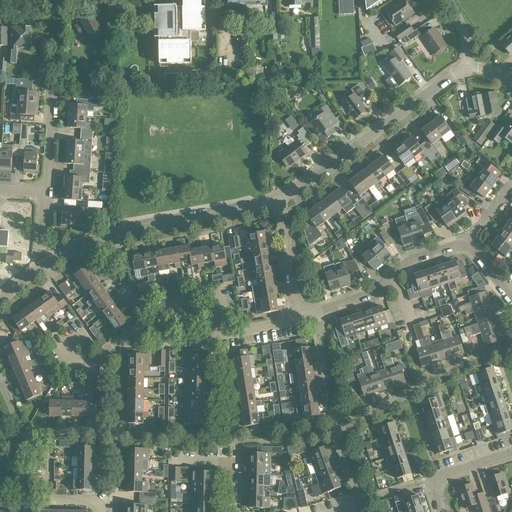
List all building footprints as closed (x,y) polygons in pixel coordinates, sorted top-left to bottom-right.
[(155,15),(153,15),(153,24),(155,23),(155,39),(159,39),(159,54),(157,54),(157,63),(159,63),(159,65),(192,64),(191,42),(199,42),(199,32),(206,32),(205,0),(194,0),(195,0),(183,0),(183,8),(177,8),(177,6),(154,7),(155,15)] [(243,0),(244,6),(245,6),(245,13),(260,14),(260,17),(266,17),(266,11),(267,11),(267,0),(243,0)] [(353,0),(343,0),(344,15),(354,15),(353,0)] [(382,0),(365,0),(367,11),(382,0)] [(395,26),(414,14),(404,0),(400,0),(385,11),(395,26)] [(91,39),(96,36),(99,41),(105,38),(93,16),(81,23),(75,26),(80,34),(86,31),(91,39)] [(310,18),(311,36),(319,36),(318,18),(310,18)] [(399,41),(413,31),(409,24),(395,34),(399,41)] [(17,64),(18,51),(17,51),(17,49),(32,48),(31,28),(29,28),(27,27),(25,27),(23,28),(12,28),(12,51),(11,64),(17,64)] [(269,27),(270,56),(278,56),(277,27),(269,27)] [(446,46),(434,29),(422,37),(435,54),(446,46)] [(416,30),(407,36),(410,42),(420,35),(416,30)] [(511,34),(501,44),(511,55),(511,54),(511,34)] [(365,57),(377,52),(373,44),(361,48),(365,57)] [(399,86),(406,81),(409,81),(409,78),(412,76),(401,62),(406,58),(398,48),(391,53),(395,59),(385,67),(399,86)] [(106,51),(97,51),(96,65),(105,65),(106,51)] [(261,81),(262,65),(247,64),(246,79),(261,81)] [(165,82),(205,82),(205,74),(165,75),(165,82)] [(19,98),(18,103),(38,104),(39,93),(32,92),(33,80),(18,79),(18,85),(16,85),(15,98),(19,98)] [(367,110),(359,99),(365,94),(358,85),(351,90),(354,94),(344,102),(351,111),(348,113),(353,120),(367,110)] [(471,111),(468,111),(470,120),(480,117),(484,116),(500,112),(496,92),(472,97),(473,104),(470,105),(471,111)] [(67,116),(86,117),(87,111),(94,111),(94,106),(98,107),(99,100),(83,99),(83,106),(67,105),(67,116)] [(38,116),(38,104),(18,103),(18,109),(11,109),(10,120),(22,121),(22,115),(38,116)] [(322,142),(332,135),(328,129),(338,122),(325,106),(320,110),(323,114),(309,125),(322,142)] [(429,122),(441,138),(451,131),(439,115),(429,122)] [(81,129),(81,135),(92,136),(93,124),(86,123),(86,117),(67,116),(66,128),(81,129)] [(511,143),(511,141),(511,118),(511,119),(504,129),(499,126),(490,137),(498,143),(503,137),(511,143)] [(481,146),(495,127),(487,120),(472,139),(481,146)] [(433,146),(429,150),(436,160),(441,156),(437,150),(441,147),(437,141),(441,138),(429,122),(420,129),(433,146)] [(313,142),(303,128),(298,132),(308,145),(313,142)] [(463,147),(467,143),(457,129),(452,133),(463,147)] [(65,152),(84,153),(85,147),(92,148),(92,136),(81,135),(80,141),(65,141),(65,152)] [(411,135),(402,143),(414,159),(420,154),(424,160),(427,157),(431,163),(436,160),(429,150),(425,153),(411,135)] [(20,145),(19,145),(18,157),(25,157),(24,172),(39,173),(40,165),(37,165),(38,154),(26,153),(26,141),(20,141),(20,145)] [(278,155),(288,168),(307,154),(297,141),(278,155)] [(405,165),(414,159),(402,143),(393,149),(405,165)] [(19,145),(13,145),(13,146),(1,146),(1,151),(0,151),(0,157),(0,170),(11,171),(12,156),(18,157),(19,145)] [(77,165),(77,171),(90,172),(91,160),(84,159),(84,153),(65,152),(64,164),(77,165)] [(375,162),(385,177),(395,170),(384,156),(375,162)] [(497,180),(501,173),(482,159),(477,165),(484,170),(477,179),(491,190),(498,180),(497,180)] [(380,188),(384,185),(380,180),(385,177),(375,162),(366,169),(380,188)] [(96,179),(105,179),(105,167),(97,167),(96,179)] [(411,184),(409,180),(413,176),(407,167),(401,171),(408,180),(408,181),(411,184)] [(368,190),(374,186),(377,190),(380,188),(366,169),(358,176),(368,190)] [(89,183),(90,172),(77,171),(78,171),(78,177),(63,177),(62,188),(82,189),(82,183),(89,183)] [(408,180),(401,171),(397,174),(406,187),(411,184),(408,181),(408,180)] [(358,176),(349,182),(360,196),(368,190),(358,176)] [(491,190),(477,179),(474,183),(468,179),(461,189),(472,197),(476,192),(484,198),(491,190)] [(433,187),(437,193),(442,189),(443,184),(441,181),(433,187)] [(416,186),(410,189),(414,196),(419,194),(416,186)] [(77,201),(76,207),(88,208),(89,196),(82,196),(82,189),(62,188),(61,200),(77,201)] [(341,188),(332,195),(343,209),(346,214),(355,208),(353,206),(354,206),(341,188)] [(447,195),(451,201),(446,205),(457,221),(467,215),(460,204),(465,200),(457,189),(447,195)] [(396,190),(391,194),(394,199),(399,195),(396,190)] [(343,209),(332,195),(324,202),(338,221),(342,218),(338,213),(343,209)] [(26,207),(32,207),(31,196),(9,196),(9,212),(26,211),(26,207)] [(358,203),(367,216),(373,212),(363,199),(358,203)] [(338,221),(324,202),(315,208),(325,222),(331,218),(335,223),(338,221)] [(367,216),(358,203),(354,206),(353,206),(355,208),(363,219),(367,216)] [(425,209),(433,220),(439,216),(448,228),(457,221),(446,205),(441,208),(437,203),(433,206),(431,204),(425,209)] [(80,226),(81,214),(87,214),(88,208),(76,207),(76,213),(60,213),(60,228),(68,228),(68,226),(80,226)] [(313,224),(303,230),(309,247),(323,237),(317,229),(325,222),(315,208),(306,215),(313,224)] [(424,226),(423,225),(429,222),(421,208),(416,210),(418,215),(406,219),(407,222),(408,226),(414,244),(425,240),(420,227),(424,226)] [(378,218),(382,226),(387,223),(382,215),(378,218)] [(271,224),(268,221),(259,224),(266,230),(271,224)] [(407,222),(397,225),(404,247),(414,244),(408,226),(407,222)] [(382,226),(385,231),(389,238),(394,236),(387,223),(382,226)] [(338,239),(347,233),(343,228),(334,234),(338,239)] [(511,234),(504,229),(498,238),(511,248),(511,234)] [(267,231),(250,234),(251,240),(242,242),(243,247),(252,246),(266,243),(266,239),(268,239),(267,231)] [(384,241),(389,238),(385,231),(380,234),(384,241)] [(238,236),(229,238),(231,249),(240,248),(238,236)] [(374,244),(369,249),(383,264),(391,256),(384,248),(385,247),(384,244),(377,237),(372,242),(374,244)] [(498,238),(492,246),(506,257),(510,251),(511,252),(511,248),(498,238)] [(253,252),(253,257),(268,254),(266,243),(252,246),(243,247),(244,253),(253,252)] [(212,247),(214,262),(215,268),(227,266),(224,245),(212,247)] [(177,248),(180,263),(191,261),(192,261),(190,251),(190,248),(189,246),(177,248)] [(199,246),(190,248),(190,251),(192,261),(191,261),(191,266),(197,265),(198,270),(204,269),(203,264),(201,249),(200,249),(199,246)] [(214,262),(212,247),(201,249),(203,264),(214,262)] [(177,248),(166,250),(169,265),(175,264),(176,270),(181,269),(180,263),(177,248)] [(383,264),(369,249),(361,256),(375,271),(383,264)] [(166,250),(155,252),(158,267),(159,272),(170,270),(169,265),(166,250)] [(148,277),(147,269),(152,268),(153,275),(159,274),(158,272),(159,272),(158,267),(155,252),(144,254),(148,277)] [(6,256),(6,264),(13,265),(14,261),(21,262),(22,253),(14,253),(13,257),(6,256)] [(135,271),(141,270),(143,278),(148,277),(144,254),(132,256),(135,271)] [(270,266),(268,254),(253,257),(254,263),(250,264),(251,269),(255,268),(270,266)] [(360,273),(365,270),(356,254),(351,257),(360,273)] [(455,282),(467,278),(465,270),(459,272),(456,261),(445,265),(453,290),(457,289),(455,282)] [(336,271),(335,271),(341,289),(352,285),(344,262),(334,266),(336,271)] [(324,275),(320,264),(314,266),(318,277),(324,275)] [(253,280),(257,280),(272,277),(271,273),(274,273),(272,265),(270,266),(255,268),(256,274),(252,275),(253,280)] [(453,290),(445,265),(434,269),(440,287),(448,284),(450,291),(453,290)] [(82,285),(94,276),(87,266),(74,275),(82,285)] [(434,289),(440,287),(434,269),(424,272),(430,290),(431,290),(432,294),(435,293),(434,289)] [(341,289),(335,271),(325,274),(331,292),(341,289)] [(430,290),(424,272),(414,275),(416,283),(412,285),(411,286),(412,289),(414,294),(409,295),(408,295),(410,302),(422,298),(420,293),(430,290)] [(94,276),(82,285),(85,290),(80,293),(83,297),(88,294),(100,285),(94,276)] [(253,292),(259,291),(274,288),(272,277),(257,280),(258,286),(252,287),(253,292)] [(58,287),(65,297),(70,293),(72,292),(65,282),(58,287)] [(138,292),(150,290),(149,282),(137,284),(138,292)] [(92,299),(86,303),(90,307),(95,303),(107,295),(100,285),(88,294),(92,299)] [(255,303),(261,302),(276,299),(275,296),(277,295),(276,288),(274,288),(259,291),(253,292),(255,303)] [(69,307),(60,295),(55,298),(50,292),(40,299),(49,311),(53,316),(62,309),(63,311),(69,307)] [(469,298),(471,303),(458,307),(460,313),(464,311),(464,312),(465,312),(465,311),(490,302),(487,292),(469,298)] [(95,303),(102,313),(114,303),(107,295),(95,303)] [(49,311),(40,299),(31,306),(40,318),(44,315),(48,319),(53,316),(49,311)] [(276,299),(261,302),(263,314),(278,311),(276,299)] [(445,299),(438,302),(440,307),(447,305),(445,299)] [(476,319),(494,313),(490,302),(465,311),(465,312),(464,312),(466,316),(474,313),(476,319)] [(104,325),(108,322),(120,313),(114,303),(102,313),(105,317),(100,321),(104,325)] [(31,306),(21,313),(30,325),(36,321),(39,326),(43,323),(40,318),(31,306)] [(383,312),(382,306),(371,310),(378,331),(381,330),(380,327),(393,322),(389,310),(383,312)] [(450,306),(440,310),(443,318),(453,315),(450,306)] [(79,315),(82,319),(89,314),(86,310),(84,312),(79,315)] [(378,331),(371,310),(361,313),(367,331),(374,328),(375,332),(378,331)] [(34,330),(30,325),(21,313),(12,319),(17,325),(14,335),(20,337),(22,332),(21,332),(26,328),(30,333),(34,330)] [(120,313),(108,322),(115,331),(127,323),(120,313)] [(361,313),(351,317),(357,334),(367,331),(361,313)] [(465,334),(497,323),(494,313),(476,319),(477,324),(463,328),(465,334)] [(341,326),(335,328),(341,347),(348,345),(346,338),(353,335),(354,341),(358,340),(356,334),(357,334),(351,317),(340,321),(341,326)] [(485,346),(497,342),(495,335),(501,333),(497,323),(465,334),(466,338),(481,333),(485,346)] [(416,350),(417,351),(415,352),(413,354),(415,357),(417,358),(419,358),(422,368),(433,364),(427,346),(425,338),(424,338),(420,328),(419,324),(412,326),(417,341),(419,340),(422,348),(416,350)] [(443,361),(453,358),(445,331),(443,325),(438,327),(442,340),(437,342),(437,343),(443,361)] [(445,331),(453,358),(464,354),(463,352),(458,337),(452,338),(450,330),(445,331)] [(7,352),(9,358),(23,353),(28,351),(24,341),(19,343),(18,341),(19,342),(20,337),(14,335),(11,344),(4,347),(7,352)] [(443,361),(437,343),(437,342),(431,344),(429,337),(425,338),(427,346),(433,364),(443,361)] [(378,338),(370,341),(370,342),(372,347),(380,344),(378,338)] [(306,339),(295,341),(297,347),(307,346),(306,339)] [(364,344),(366,350),(372,347),(370,342),(364,344)] [(294,349),(294,352),(296,361),(311,359),(309,347),(294,349)] [(190,350),(190,362),(185,362),(185,367),(187,367),(190,367),(205,367),(205,356),(203,356),(204,350),(190,350)] [(235,358),(233,359),(235,370),(250,368),(249,363),(255,362),(254,356),(248,357),(247,350),(234,352),(235,358)] [(9,358),(13,368),(27,363),(25,358),(31,356),(28,351),(23,353),(9,358)] [(274,359),(275,364),(281,363),(284,363),(283,351),(273,352),(274,359)] [(129,366),(144,366),(149,367),(150,355),(129,354),(129,366)] [(384,370),(380,372),(386,389),(395,386),(387,360),(386,361),(384,354),(379,356),(384,370)] [(362,364),(359,355),(345,359),(348,368),(362,364)] [(380,372),(373,374),(367,356),(363,357),(367,367),(375,393),(386,389),(380,372)] [(367,367),(363,357),(366,367),(361,369),(362,370),(359,370),(361,374),(357,376),(359,381),(357,382),(356,384),(358,390),(360,390),(362,390),(364,396),(375,393),(367,367)] [(298,372),(312,370),(311,359),(296,361),(291,362),(293,373),(298,372)] [(400,365),(394,367),(391,359),(387,360),(395,386),(405,383),(402,373),(406,372),(403,365),(400,366),(400,365)] [(17,378),(31,373),(29,368),(35,366),(33,361),(27,363),(13,368),(17,378)] [(144,378),(144,372),(149,372),(149,367),(144,366),(129,366),(128,377),(144,378)] [(205,367),(190,367),(187,367),(186,378),(190,378),(205,379),(205,367)] [(235,370),(237,381),(252,379),(250,368),(235,370)] [(480,384),(497,378),(494,368),(476,373),(480,384)] [(312,370),(298,372),(293,373),(294,384),(299,384),(314,382),(312,370)] [(17,378),(22,389),(36,384),(31,373),(17,378)] [(128,389),(144,389),(144,378),(128,377),(128,389)] [(497,378),(480,384),(483,394),(500,389),(499,383),(501,382),(500,377),(497,378)] [(185,390),(190,390),(205,390),(205,379),(190,378),(190,385),(185,385),(185,390)] [(237,381),(239,393),(254,391),(253,386),(257,385),(256,379),(252,379),(237,381)] [(314,382),(299,384),(301,395),(316,393),(314,382)] [(41,395),(36,384),(22,389),(27,401),(41,395)] [(148,395),(148,389),(144,389),(128,389),(128,400),(143,401),(143,395),(148,395)] [(489,403),(504,399),(500,389),(483,394),(486,404),(489,403)] [(185,396),(185,401),(204,402),(205,390),(190,390),(189,396),(185,396)] [(255,402),(254,391),(239,393),(241,404),(260,402),(260,401),(255,402)] [(425,413),(440,408),(444,407),(441,396),(440,397),(438,392),(428,395),(430,400),(421,402),(425,413)] [(303,407),(306,406),(318,404),(316,393),(301,395),(302,401),(296,402),(296,407),(303,407)] [(72,417),(72,401),(73,401),(73,397),(62,397),(62,401),(61,401),(61,417),(72,417)] [(83,417),(96,417),(96,402),(91,402),(91,397),(84,397),(84,402),(83,417)] [(489,414),(490,415),(507,409),(504,399),(489,403),(485,405),(489,415),(489,414)] [(128,412),(143,412),(149,412),(149,401),(143,401),(128,400),(128,404),(126,404),(126,412),(128,412)] [(61,417),(61,401),(50,401),(50,402),(43,402),(43,410),(50,410),(50,416),(61,417)] [(72,417),(83,417),(84,402),(73,401),(72,401),(72,417)] [(185,413),(189,413),(204,413),(204,402),(185,401),(185,413)] [(241,404),(242,416),(257,413),(256,407),(261,406),(260,402),(241,404)] [(297,414),(303,418),(319,415),(318,404),(306,406),(303,407),(296,407),(297,414)] [(428,423),(443,419),(448,417),(447,417),(444,407),(440,408),(425,413),(428,423)] [(490,415),(493,425),(510,420),(507,409),(490,415)] [(128,412),(128,424),(143,424),(143,418),(148,418),(149,412),(143,412),(128,412)] [(204,413),(189,413),(189,425),(204,425),(204,413)] [(257,413),(242,416),(244,427),(264,424),(263,413),(257,413)] [(451,427),(448,417),(443,419),(428,423),(432,434),(447,429),(451,428),(451,427)] [(511,434),(511,430),(511,429),(511,425),(510,420),(493,425),(497,439),(511,434)] [(384,425),(384,422),(376,425),(380,439),(398,433),(394,422),(384,425)] [(475,431),(482,429),(482,428),(481,429),(478,423),(473,425),(475,431)] [(435,444),(450,439),(454,438),(451,428),(447,429),(432,434),(435,444)] [(486,440),(482,429),(475,431),(479,442),(486,440)] [(472,432),(465,434),(467,441),(475,439),(472,432)] [(384,449),(387,448),(401,443),(398,433),(380,439),(384,449)] [(450,439),(435,444),(439,454),(458,448),(454,438),(450,439)] [(78,447),(78,440),(60,441),(60,448),(72,448),(72,456),(95,457),(95,447),(78,447)] [(327,444),(318,447),(319,449),(313,451),(310,443),(295,446),(299,455),(307,452),(309,459),(304,461),(305,464),(310,463),(332,455),(327,444)] [(385,460),(404,453),(401,443),(387,448),(384,449),(387,459),(385,459),(385,460)] [(129,458),(148,459),(148,450),(154,450),(154,445),(144,445),(144,449),(129,449),(129,458)] [(282,454),(282,448),(266,447),(266,454),(250,453),(250,463),(270,463),(271,454),(282,454)] [(393,468),(394,469),(408,464),(404,453),(385,460),(389,470),(393,468)] [(332,455),(310,463),(314,473),(320,471),(336,466),(333,459),(331,460),(329,457),(332,456),(332,455)] [(94,468),(94,461),(95,461),(95,457),(72,456),(72,457),(78,457),(78,468),(94,468)] [(126,462),(126,470),(142,471),(142,466),(148,466),(148,459),(129,458),(129,463),(126,462)] [(248,474),(264,475),(270,475),(270,463),(250,463),(250,467),(248,467),(248,474)] [(408,464),(394,469),(397,479),(411,474),(408,464)] [(324,482),(337,477),(336,474),(339,474),(336,466),(320,471),(322,477),(317,479),(318,484),(324,482)] [(78,468),(77,479),(94,480),(94,468),(78,468)] [(171,481),(179,482),(179,468),(171,468),(171,481)] [(128,478),(128,481),(142,482),(142,471),(126,470),(126,478),(128,478)] [(192,471),(191,482),(211,482),(212,472),(192,471)] [(264,475),(248,474),(247,486),(264,486),(270,486),(270,475),(264,475)] [(413,480),(411,474),(402,477),(404,483),(413,480)] [(502,474),(487,479),(491,491),(490,492),(492,498),(508,493),(502,474)] [(324,482),(318,484),(322,495),(341,488),(337,477),(324,482)] [(94,491),(94,480),(77,479),(71,479),(71,490),(94,491)] [(142,482),(128,481),(128,492),(143,493),(143,499),(157,499),(157,493),(148,493),(148,482),(142,482)] [(214,486),(211,486),(211,482),(191,482),(191,494),(197,494),(197,493),(214,494),(214,486)] [(480,511),(489,511),(484,494),(476,496),(472,484),(458,488),(464,508),(478,503),(480,511)] [(250,494),(250,498),(263,498),(270,498),(270,492),(264,492),(264,486),(247,486),(247,494),(250,494)] [(398,511),(402,511),(405,511),(421,506),(418,495),(413,497),(411,491),(398,495),(393,497),(398,511)] [(308,507),(304,492),(298,493),(301,508),(308,507)] [(193,499),(193,505),(213,505),(214,494),(197,493),(197,499),(193,499)] [(270,498),(263,498),(250,498),(250,508),(269,509),(270,498)] [(284,498),(284,509),(298,509),(296,498),(284,498)] [(125,504),(125,511),(147,511),(148,505),(157,505),(157,499),(143,499),(142,505),(125,504)] [(498,511),(495,501),(488,503),(490,511),(498,511)]
